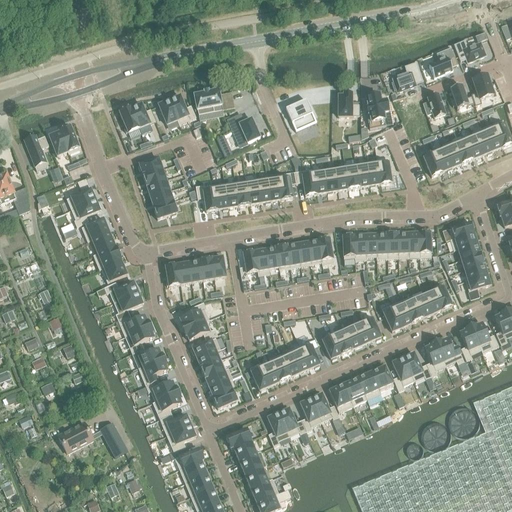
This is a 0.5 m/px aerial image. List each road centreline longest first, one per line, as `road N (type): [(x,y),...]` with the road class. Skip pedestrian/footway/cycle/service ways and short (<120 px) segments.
road 1 (residential): [(207,433),(497,304),(505,287),(480,197)]
road 2 (tertiary): [(477,0),(142,62),(69,85)]
road 3 (residential): [(146,255),(347,221),(424,219),(480,197)]
road 4 (residential): [(146,255),(207,433)]
road 5 (residential): [(69,85),(100,172),(146,255)]
